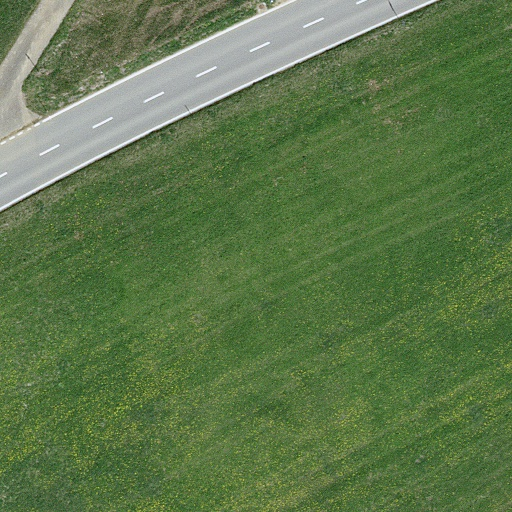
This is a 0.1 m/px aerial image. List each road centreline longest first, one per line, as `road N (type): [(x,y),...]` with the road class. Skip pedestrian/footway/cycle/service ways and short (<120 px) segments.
road 1 (tertiary): [(360,0),(0,172)]
road 2 (track): [(0,108),(61,0)]
